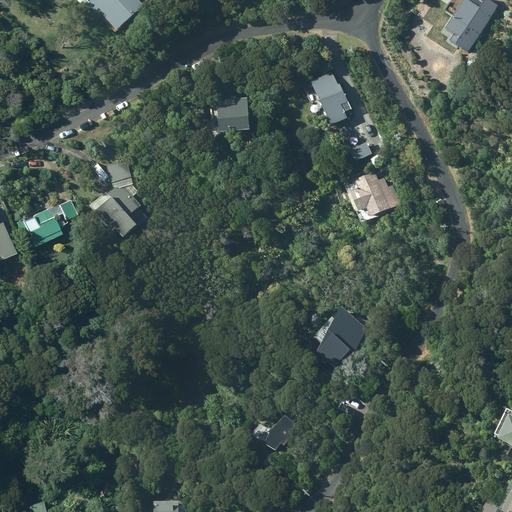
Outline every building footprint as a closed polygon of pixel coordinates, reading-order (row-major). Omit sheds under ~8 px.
[(146,6),(140,0),(93,0),(90,4),(99,14),(102,11),(121,30),(146,6)] [(473,48),(496,12),(477,0),(471,0),(471,1),(470,0),(462,0),(443,29),(458,39),(454,44),(468,53),(472,47),(473,48)] [(319,94),(332,119),(348,111),(345,105),(350,102),(341,83),(319,94)] [(253,116),(251,116),(250,97),(219,100),(221,119),(223,119),(224,132),(254,130),(253,116)] [(93,206),(116,232),(120,228),(128,238),(142,225),(134,216),(144,206),(135,196),(140,192),(134,185),(135,185),(127,160),(109,165),(115,187),(93,206)] [(380,180),(376,171),(348,184),(359,210),(362,209),(364,212),(371,209),(374,217),(393,209),(387,194),(392,193),(385,178),(380,180)] [(36,247),(62,235),(54,217),(63,213),(66,220),(77,215),(70,200),(59,205),(58,204),(34,215),(34,216),(24,222),(23,220),(17,222),(22,233),(28,230),(36,247)] [(0,261),(17,254),(3,222),(0,223),(0,261)] [(374,330),(342,312),(314,360),(347,378),(374,330)] [(497,439),(511,446),(511,416),(509,415),(497,439)] [(288,417),(267,444),(277,451),(282,444),(286,447),(302,427),(288,417)] [(511,511),(511,492),(501,511),(502,511),(511,511)] [(487,500),(480,511),(495,511),(499,506),(487,500)] [(158,503),(158,511),(188,511),(188,506),(183,506),(182,501),(158,503)] [(45,511),(43,503),(29,507),(30,511),(45,511)]
